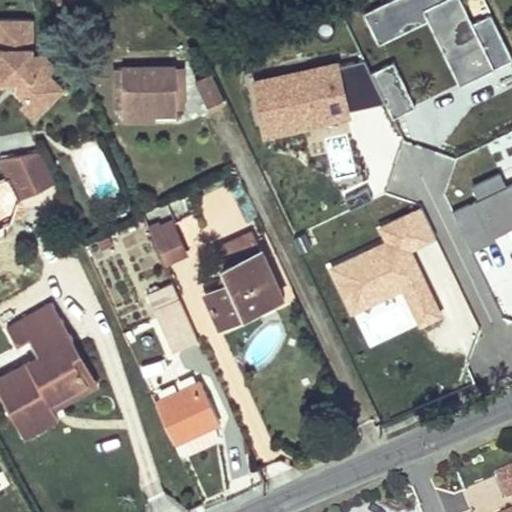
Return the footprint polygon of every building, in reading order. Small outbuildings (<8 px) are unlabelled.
[(385,0),(364,10),(380,43),(428,20),(457,83),(484,71),(494,66),(511,57),(491,12),(473,21),(463,0),(385,0)] [(0,77),(15,78),(15,84),(15,89),(25,98),(39,98),(45,104),(62,86),(47,71),(44,75),(31,63),(31,52),(30,16),(0,16),(0,77)] [(41,51),(31,52),(31,63),(44,75),(47,71),(54,64),(41,51)] [(415,106),(393,62),(373,71),(394,116),(415,106)] [(338,65),(312,70),(322,114),(347,108),(338,65)] [(174,66),(121,67),(122,107),(154,106),(154,114),(175,113),(174,66)] [(122,107),(121,67),(112,68),(112,121),(121,121),(122,107)] [(312,67),(255,79),(267,135),(324,122),(322,114),(312,70),(312,67)] [(209,73),(193,79),(206,106),(221,99),(209,73)] [(25,98),(20,104),(33,116),(45,104),(39,98),(25,98)] [(122,107),(121,121),(155,120),(154,114),(154,106),(122,107)] [(54,181),(40,149),(0,157),(0,159),(18,198),(54,181)] [(454,210),(470,244),(472,249),(496,237),(494,232),(511,223),(511,182),(506,185),(499,170),(472,183),(479,197),(454,210)] [(353,310),(400,288),(419,326),(444,314),(425,276),(412,247),(435,236),(428,221),(421,206),(379,226),(386,241),(332,266),(353,310)] [(170,222),(150,231),(163,261),(183,252),(170,222)] [(227,278),(204,288),(222,327),(227,324),(225,318),(274,296),(277,301),(283,298),(251,231),(214,248),(225,271),(227,278)] [(225,271),(201,283),(204,288),(227,278),(225,271)] [(147,294),(171,349),(197,338),(172,283),(147,294)] [(225,318),(227,324),(277,301),(274,296),(225,318)] [(57,416),(52,407),(46,398),(54,393),(56,396),(85,379),(63,338),(70,334),(51,301),(6,327),(15,344),(27,338),(36,356),(0,376),(0,394),(23,436),(57,416)] [(85,379),(56,396),(59,403),(97,381),(70,334),(63,338),(85,379)] [(201,381),(155,402),(173,441),(218,420),(201,381)] [(46,398),(52,407),(59,403),(56,396),(54,393),(46,398)] [(511,494),(511,468),(496,476),(505,498),(511,494)]
